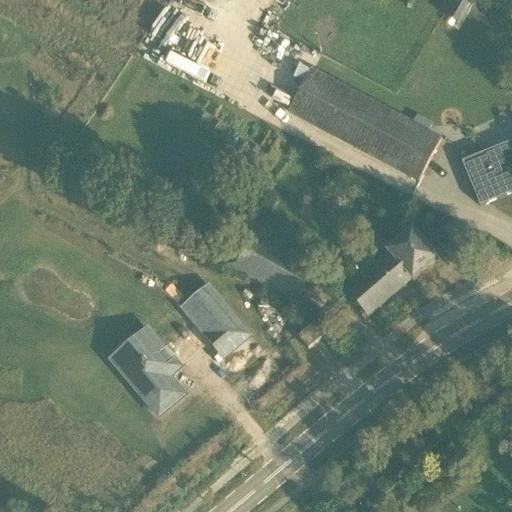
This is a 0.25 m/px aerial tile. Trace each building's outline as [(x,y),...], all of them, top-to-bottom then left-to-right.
[(446,0),(439,14),(460,25),(473,0),(446,0)] [(273,105),(288,112),(419,182),(441,140),(311,70),(309,73),(302,69),(297,78),(304,82),(294,101),(279,94),(273,105)] [(511,171),(492,179),(481,155),(462,163),(480,207),(511,194),(511,171)] [(241,177),(229,198),(258,214),(270,193),(241,177)] [(366,280),(348,296),(367,318),(412,280),(412,281),(425,270),(431,268),(434,262),(437,260),(411,231),(388,251),(393,257),(381,267),(371,255),(357,267),(366,280)] [(231,274),(233,270),(293,305),(313,273),(248,235),(246,238),(238,232),(218,266),(231,274)] [(202,305),(190,316),(201,328),(206,323),(217,335),(236,320),(225,307),(213,317),(202,305)] [(324,337),(313,325),(298,338),(309,350),(324,337)] [(156,341),(140,357),(154,372),(143,382),(154,394),(151,397),(173,421),(196,399),(175,376),(182,369),(156,341)]
